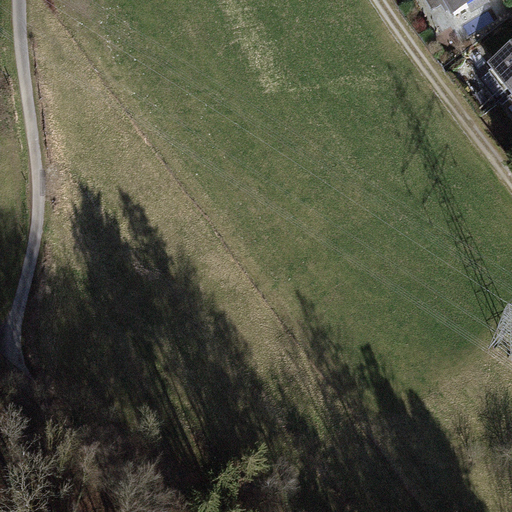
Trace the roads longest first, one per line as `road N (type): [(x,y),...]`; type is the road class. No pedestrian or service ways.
road 1 (track): [(23,0),(39,187),(18,364)]
road 2 (track): [(379,0),(511,180)]
road 3 (track): [(18,364),(33,392),(160,511)]
